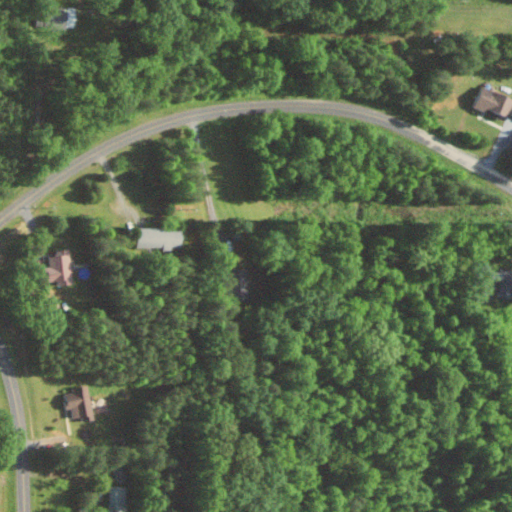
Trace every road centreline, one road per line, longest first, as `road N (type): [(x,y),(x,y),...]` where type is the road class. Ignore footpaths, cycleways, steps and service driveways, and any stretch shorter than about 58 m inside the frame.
road 1 (residential): [(0,219),(105,147),(182,117),(235,108),(351,109),(422,135),(511,185)]
road 2 (tertiary): [(24,511),(17,402),(0,348)]
